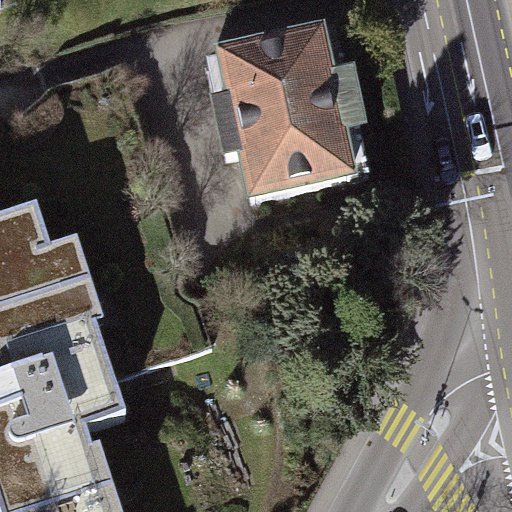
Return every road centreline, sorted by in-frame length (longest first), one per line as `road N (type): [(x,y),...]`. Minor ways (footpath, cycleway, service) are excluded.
road 1 (primary): [(468,0),(511,216)]
road 2 (secondary): [(385,511),(456,410),(511,374)]
